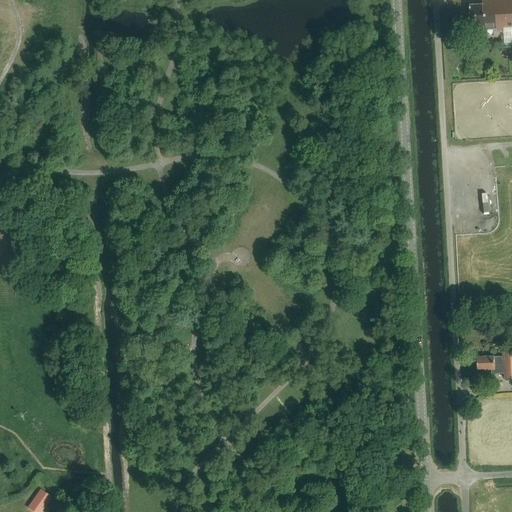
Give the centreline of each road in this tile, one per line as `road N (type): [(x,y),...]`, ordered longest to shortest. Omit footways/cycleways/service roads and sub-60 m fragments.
road 1 (tertiary): [(425,478),(397,0)]
road 2 (unclassified): [(463,478),(435,0)]
